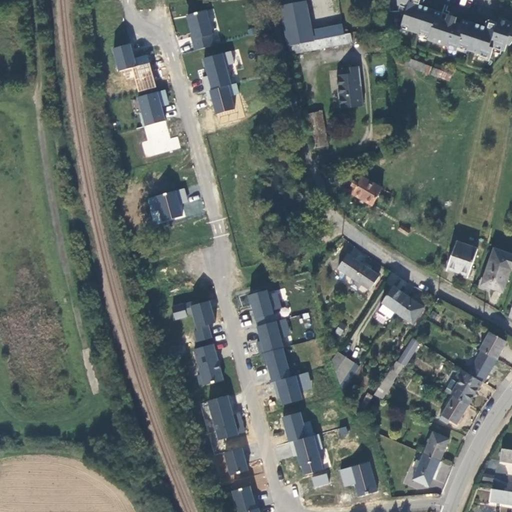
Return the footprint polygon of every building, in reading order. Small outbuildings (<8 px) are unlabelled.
[(458,31),(439,24),(443,13),(410,2),(410,0),(413,0),(414,0),(413,0),(397,0),(398,6),(408,9),(401,29),(430,39),(429,41),(458,51),(459,48),(490,59),(494,49),(504,52),(507,46),(509,46),(511,43),(511,22),(500,18),(495,31),(462,20),(458,31)] [(311,31),(306,2),(281,7),(288,45),(313,41),(311,31)] [(209,9),(186,14),(193,50),(217,44),(209,9)] [(343,25),(321,29),(323,39),(344,35),(343,25)] [(323,39),(321,29),(311,31),(313,41),(323,39)] [(344,35),(323,39),(313,41),(288,45),(290,55),(352,43),(350,33),(344,35)] [(134,78),(137,92),(156,87),(148,54),(134,58),(131,43),(112,48),(118,72),(123,71),(125,80),(134,78)] [(201,57),(213,114),(235,109),(232,95),(239,94),(236,82),(230,84),(226,64),(234,63),(232,51),(201,57)] [(427,66),(407,59),(404,66),(424,73),(427,66)] [(433,67),(430,74),(449,82),(452,74),(433,67)] [(363,106),(359,68),(342,69),(343,76),(336,76),(340,109),(363,106)] [(165,90),(137,96),(146,140),(141,141),(144,157),(181,149),(178,136),(169,138),(163,106),(169,105),(165,90)] [(329,146),(322,111),(307,114),(313,149),(329,146)] [(353,195),(372,206),(382,188),(362,177),(353,195)] [(185,188),(147,198),(154,225),(205,212),(200,195),(187,198),(185,188)] [(398,230),(407,236),(409,231),(401,226),(398,230)] [(448,267),(469,275),(478,249),(457,242),(448,267)] [(511,255),(494,249),(493,251),(481,285),(503,293),(511,269),(511,255)] [(346,274),(370,290),(379,276),(356,260),(346,274)] [(446,270),(468,278),(469,275),(448,267),(446,270)] [(396,313),(407,297),(394,287),(382,303),(384,304),(395,312),(396,313)] [(266,291),(249,294),(264,368),(255,370),(257,381),(275,382),(280,406),(303,401),(304,392),(313,391),(313,389),(309,370),(288,368),(281,336),(290,334),(286,317),(288,317),(289,308),(282,307),(278,292),(279,290),(271,291),(266,291)] [(424,308),(407,297),(396,313),(412,324),(424,308)] [(211,300),(185,304),(187,316),(193,315),(197,343),(212,341),(210,323),(214,323),(211,300)] [(185,309),(188,317),(193,315),(189,302),(172,307),(173,312),(185,309)] [(391,318),(395,312),(384,304),(379,311),(391,318)] [(185,310),(173,313),(174,320),(187,317),(185,310)] [(414,338),(419,342),(426,331),(421,327),(414,338)] [(481,351),(496,360),(506,342),(490,333),(480,350),(481,351)] [(199,347),(213,343),(212,338),(198,342),(199,347)] [(397,362),(405,367),(420,343),(413,339),(397,362)] [(488,375),(496,360),(481,351),(473,366),(488,375)] [(354,363),(337,352),(332,360),(340,384),(354,363)] [(373,395),(382,399),(393,383),(391,382),(400,367),(394,364),(373,395)] [(485,380),(488,375),(473,366),(470,372),(485,380)] [(453,396),(468,405),(482,382),(461,369),(456,377),(461,379),(451,395),(453,396)] [(230,394),(206,401),(218,440),(246,432),(240,412),(236,413),(230,394)] [(457,424),(468,405),(453,396),(439,419),(448,424),(450,420),(457,424)] [(327,469),(320,433),(313,435),(310,421),(303,423),(301,412),(282,416),(287,442),(294,440),(301,474),(327,469)] [(424,454),(440,461),(449,439),(433,432),(424,454)] [(243,447),(223,452),(229,475),(248,471),(243,447)] [(511,450),(502,449),(500,461),(511,463),(511,450)] [(429,486),(440,461),(424,454),(421,461),(418,468),(413,479),(429,486)] [(338,470),(344,489),(354,485),(357,496),(378,490),(369,460),(338,470)] [(327,474),(312,476),(313,487),(329,485),(327,474)] [(237,511),(258,511),(252,485),(232,490),(237,511)] [(511,492),(492,489),(491,501),(511,504),(511,492)]
